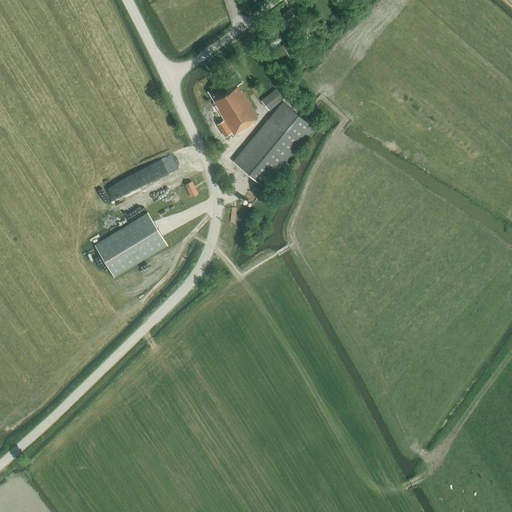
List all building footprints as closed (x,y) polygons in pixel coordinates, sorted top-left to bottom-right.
[(290,9),(280,16),(271,23),(282,39),(292,32),(290,29),(298,23),(296,21),(297,20),(290,9)] [(311,27),(306,20),(295,29),(300,35),(311,27)] [(291,54),(285,44),(279,48),(286,58),(291,54)] [(241,83),(236,74),(208,92),(215,102),(202,110),(222,143),(252,124),(251,123),(259,118),(242,91),(241,92),(237,86),(241,83)] [(283,98),(275,89),(261,101),(269,110),(283,98)] [(265,188),(314,128),(283,102),(233,161),(265,188)] [(126,175),(109,182),(116,197),(132,190),(126,175)] [(191,197),(198,194),(191,182),(185,185),(191,197)] [(147,213),(95,245),(114,277),(167,245),(147,213)]
